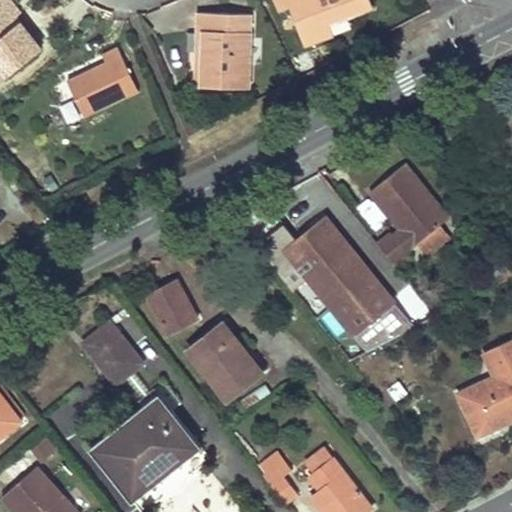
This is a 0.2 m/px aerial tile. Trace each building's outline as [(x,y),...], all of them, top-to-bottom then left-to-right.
[(0,0),(0,72),(2,75),(37,47),(12,15),(0,1),(0,0)] [(7,0),(0,0),(0,1),(12,15),(17,11),(7,0)] [(372,7),(369,0),(293,0),(309,41),(349,27),(355,12),(372,7)] [(200,29),(201,12),(190,10),(190,84),(200,84),(200,69),(200,55),(205,55),(206,29),(200,29)] [(200,55),(200,69),(200,84),(251,84),(252,12),(201,12),(200,29),(206,29),(205,55),(200,55)] [(117,47),(109,51),(101,54),(105,62),(67,80),(84,116),(137,91),(117,47)] [(394,234),(392,231),(376,244),(395,267),(411,255),(407,249),(440,223),(421,199),(428,194),(403,163),(368,191),(399,230),(394,234)] [(447,217),(428,194),(421,199),(440,223),(447,217)] [(283,221),(254,243),(280,275),(294,264),(351,334),(352,333),(365,350),(410,327),(391,303),(392,302),(322,215),(295,236),(283,221)] [(166,330),(180,323),(194,315),(175,279),(147,294),(166,330)] [(130,346),(109,319),(82,341),(103,367),(130,346)] [(263,366),(253,354),(244,343),(240,347),(220,323),(187,350),(224,396),(263,366)] [(476,433),(494,425),(511,416),(511,414),(511,413),(511,337),(482,351),(493,376),(457,392),(476,433)] [(116,383),(143,361),(130,346),(103,367),(116,383)] [(408,394),(399,381),(387,390),(395,402),(408,394)] [(102,436),(90,446),(132,500),(201,446),(158,393),(144,404),(148,409),(107,441),(102,436)] [(0,432),(19,418),(0,394),(0,432)] [(102,436),(107,441),(148,409),(144,404),(102,436)] [(54,447),(44,436),(31,448),(41,459),(54,447)] [(295,492),(288,482),(280,473),(288,467),(281,458),(261,474),(283,501),(295,492)] [(309,497),(320,511),(361,511),(369,506),(332,458),(311,474),(322,487),(309,497)] [(0,494),(15,511),(76,511),(35,464),(0,494)]
